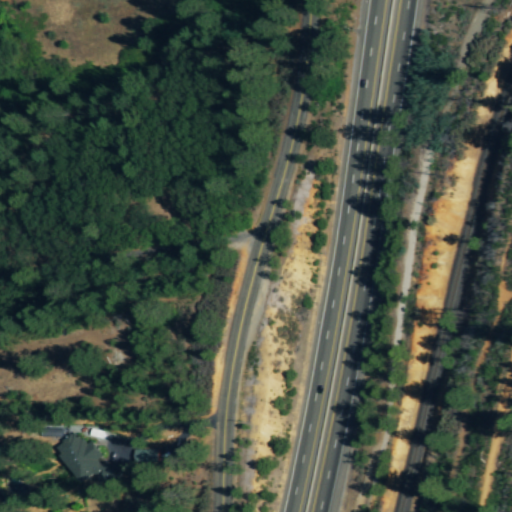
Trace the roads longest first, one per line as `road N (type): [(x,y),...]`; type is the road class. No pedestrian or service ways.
road 1 (tertiary): [(219,511),(228,367),(291,137),(306,0)]
road 2 (motorway): [(374,0),(316,381),(286,511)]
road 3 (motorway): [(316,511),(404,0)]
road 4 (track): [(511,380),(479,511)]
